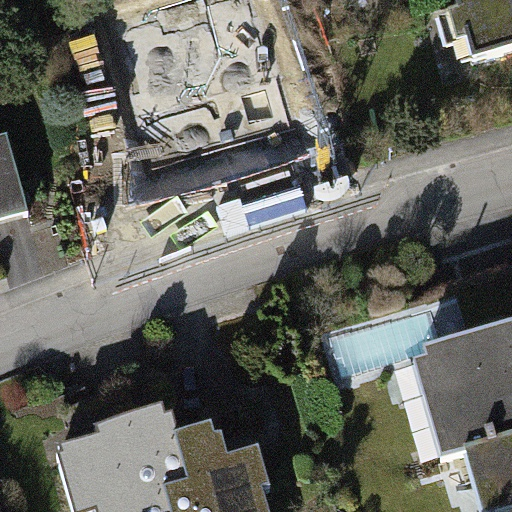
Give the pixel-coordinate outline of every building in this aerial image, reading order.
[(511,0),(450,0),(467,58),(511,45),(511,0)] [(130,97),(146,153),(218,132),(223,151),(296,130),(262,18),(214,32),(211,22),(146,42),(144,34),(103,46),(120,100),(130,97)] [(0,218),(27,211),(6,135),(0,136),(0,218)] [(416,360),(443,458),(469,451),(485,511),(494,511),(511,507),(511,321),(426,345),(429,356),(416,360)] [(54,447),(73,511),(269,511),(262,488),(271,486),(259,446),(228,455),(222,436),(215,439),(211,427),(178,437),(172,418),(164,420),(161,409),(96,428),(98,434),(54,447)]
